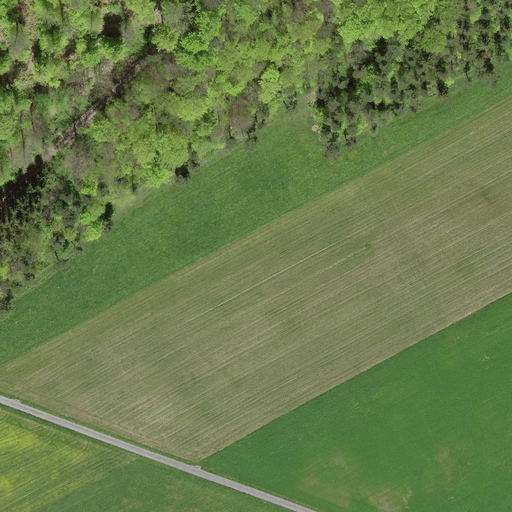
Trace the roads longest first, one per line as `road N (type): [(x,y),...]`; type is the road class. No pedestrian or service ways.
road 1 (track): [(0,401),(299,511)]
road 2 (track): [(0,202),(205,0)]
road 3 (track): [(128,77),(106,81),(0,149)]
road 4 (track): [(142,63),(111,57),(0,90)]
